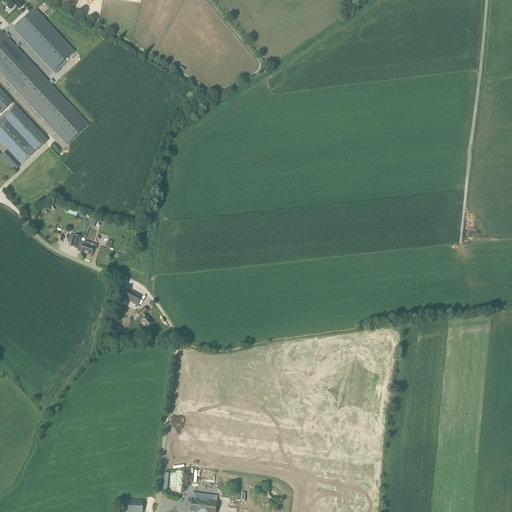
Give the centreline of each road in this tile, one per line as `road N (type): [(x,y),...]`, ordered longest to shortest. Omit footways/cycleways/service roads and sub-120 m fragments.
road 1 (track): [(165,438),(176,339),(161,310),(141,286),(45,244),(0,200)]
road 2 (track): [(459,251),(486,0)]
